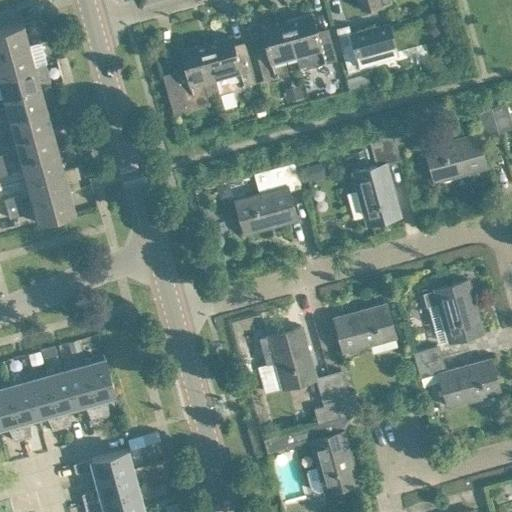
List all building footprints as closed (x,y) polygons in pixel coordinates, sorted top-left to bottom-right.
[(390,0),(389,0),(357,0),(359,9),(390,0)] [(316,33),(310,13),(286,20),(294,54),(299,69),(336,59),(328,30),(316,33)] [(294,54),(286,20),(261,27),(267,47),(255,51),(263,79),(287,73),(283,57),(294,54)] [(0,28),(0,51),(29,44),(23,22),(0,28)] [(396,52),(388,23),(350,34),(347,25),(336,28),(348,71),(373,64),(372,59),(396,52)] [(232,47),(229,36),(204,43),(218,92),(254,82),(244,44),(232,47)] [(218,92),(204,43),(179,50),(185,70),(162,76),(172,113),(208,103),(205,95),(218,92)] [(0,74),(35,64),(29,44),(0,51),(0,74)] [(45,62),(35,64),(0,74),(0,88),(2,96),(41,85),(51,83),(45,62)] [(47,106),(41,85),(2,96),(8,117),(47,106)] [(52,127),(47,106),(8,117),(14,138),(52,127)] [(498,132),(490,107),(477,111),(484,136),(498,132)] [(58,148),(52,127),(14,138),(19,158),(58,148)] [(476,132),(424,147),(434,180),(485,166),(476,132)] [(400,213),(393,188),(386,163),(399,159),(392,134),(369,140),(376,165),(352,171),(357,191),(348,194),(354,217),(363,214),(366,223),(400,213)] [(64,168),(58,148),(19,158),(25,179),(64,168)] [(0,153),(0,163),(8,161),(6,152),(0,153)] [(0,175),(11,172),(8,161),(0,163),(0,175)] [(288,190),(299,187),(300,187),(293,161),(253,172),(259,191),(234,198),(244,232),(295,218),(288,190)] [(70,189),(64,168),(25,179),(31,200),(70,189)] [(76,211),(70,189),(31,200),(37,222),(76,211)] [(4,197),(6,207),(20,203),(17,193),(4,197)] [(23,212),(20,203),(6,207),(9,216),(23,212)] [(423,292),(426,306),(438,302),(448,339),(482,330),(467,279),(434,288),(434,289),(423,292)] [(385,302),(383,302),(333,316),(343,350),(394,336),(385,302)] [(315,375),(301,325),(259,336),(266,363),(258,365),(265,390),(315,376),(315,375)] [(441,357),(438,345),(438,344),(413,351),(416,364),(441,357)] [(114,392),(105,357),(85,362),(100,415),(108,412),(106,394),(114,392)] [(499,391),(490,357),(445,369),(441,357),(416,364),(422,385),(440,380),(447,405),(499,391)] [(100,415),(85,362),(66,367),(76,402),(84,400),(91,417),(100,415)] [(76,402),(66,367),(48,372),(61,426),(70,423),(68,404),(76,402)] [(347,395),(340,369),(328,372),(340,417),(353,413),(359,411),(354,393),(347,395)] [(61,426),(48,372),(27,378),(37,413),(45,411),(53,428),(61,426)] [(322,402),(312,404),(317,423),(340,417),(328,372),(315,375),(315,376),(322,402)] [(37,413),(27,378),(8,383),(23,437),(31,434),(29,415),(37,413)] [(23,437),(8,383),(0,385),(0,423),(6,422),(14,439),(23,437)] [(344,429),(353,413),(340,417),(317,423),(263,438),(267,451),(310,439),(317,464),(308,467),(306,470),(310,485),(312,489),(316,491),(320,491),(324,489),(324,490),(358,480),(344,429)] [(131,468),(126,447),(73,462),(75,471),(94,470),(96,477),(131,468)] [(137,487),(131,468),(96,477),(98,485),(81,492),(84,502),(137,487)] [(119,511),(142,506),(137,487),(84,502),(86,510),(105,509),(105,511),(119,511)]
